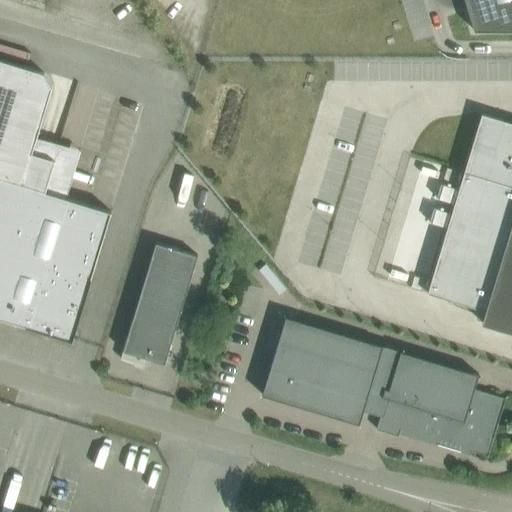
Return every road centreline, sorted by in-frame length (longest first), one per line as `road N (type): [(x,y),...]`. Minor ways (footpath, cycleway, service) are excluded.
road 1 (unknown): [(77,396),(157,146),(161,104),(147,84),(101,59),(0,24)]
road 2 (unclassified): [(0,373),(462,511)]
road 3 (unknown): [(216,438),(277,259)]
